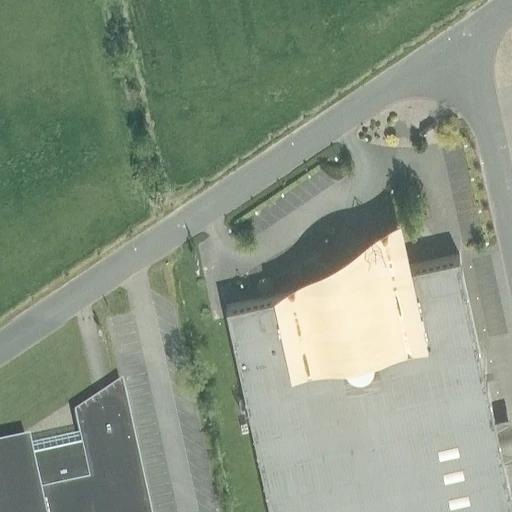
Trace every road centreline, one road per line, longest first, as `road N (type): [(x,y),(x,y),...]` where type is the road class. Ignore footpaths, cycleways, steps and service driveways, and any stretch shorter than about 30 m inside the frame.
road 1 (unclassified): [(0,353),(467,40)]
road 2 (unclassified): [(511,236),(467,40)]
